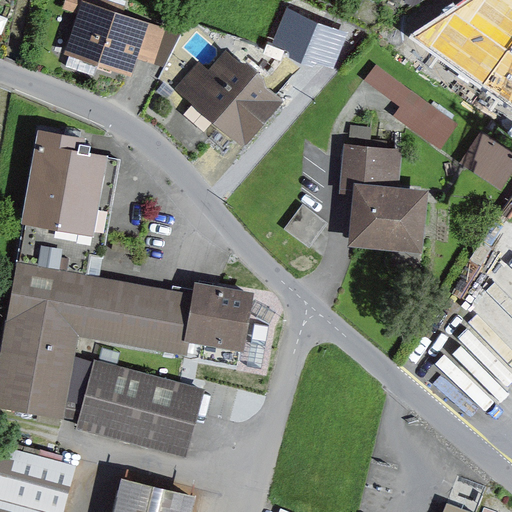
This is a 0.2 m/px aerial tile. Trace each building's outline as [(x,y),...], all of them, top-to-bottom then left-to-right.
[(128,68),(143,25),(92,9),(94,0),(69,0),(67,7),(84,12),(66,66),(94,75),(99,59),(128,68)] [(344,36),(288,13),(277,42),(332,64),(344,36)] [(196,94),(243,135),(274,99),(254,82),(259,76),(247,66),(242,71),(227,58),(196,94)] [(409,124),(438,145),(455,121),(377,66),(366,81),(415,116),(409,124)] [(42,132),(18,265),(85,277),(89,255),(101,257),(118,159),(79,152),(81,139),(42,132)] [(511,154),(483,135),(467,161),(472,164),(477,157),(490,165),(485,173),(500,183),(511,164),(511,154)] [(347,146),(344,179),(384,183),(387,150),(347,146)] [(361,190),(356,238),(416,244),(420,195),(361,190)] [(303,204),(285,228),(307,245),(325,221),(303,204)] [(0,370),(0,403),(81,418),(95,362),(95,360),(76,355),(70,376),(68,376),(76,332),(185,352),(188,336),(202,338),(199,357),(238,364),(250,295),(197,285),(195,296),(85,277),(18,265),(0,370)] [(511,308),(488,287),(480,296),(511,325),(511,308)] [(202,391),(95,362),(81,418),(79,425),(185,453),(202,391)] [(61,511),(74,466),(5,447),(0,467),(0,511),(61,511)] [(190,511),(194,498),(122,481),(114,511),(190,511)] [(443,511),(472,511),(447,502),(443,511)]
